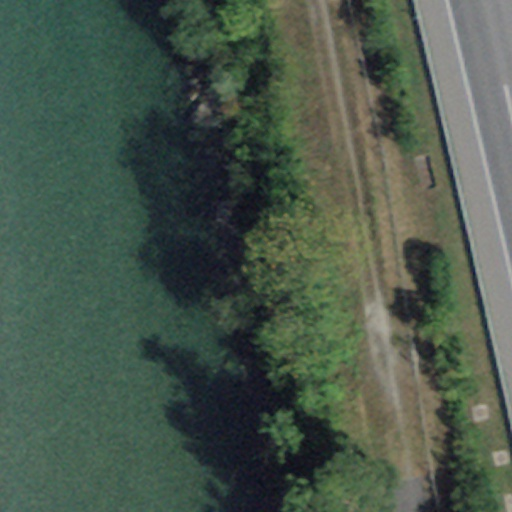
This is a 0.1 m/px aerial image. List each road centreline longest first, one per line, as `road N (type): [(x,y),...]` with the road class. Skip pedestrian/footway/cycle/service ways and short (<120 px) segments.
road 1 (track): [(321,0),(427,511)]
road 2 (motorway): [(481,0),(511,131)]
